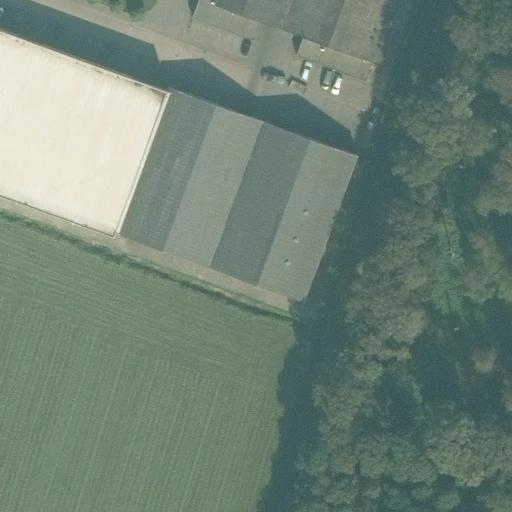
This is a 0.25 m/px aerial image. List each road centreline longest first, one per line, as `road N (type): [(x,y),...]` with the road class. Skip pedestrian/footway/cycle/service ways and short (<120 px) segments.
road 1 (track): [(280,511),(440,0)]
road 2 (residential): [(244,78),(35,0)]
